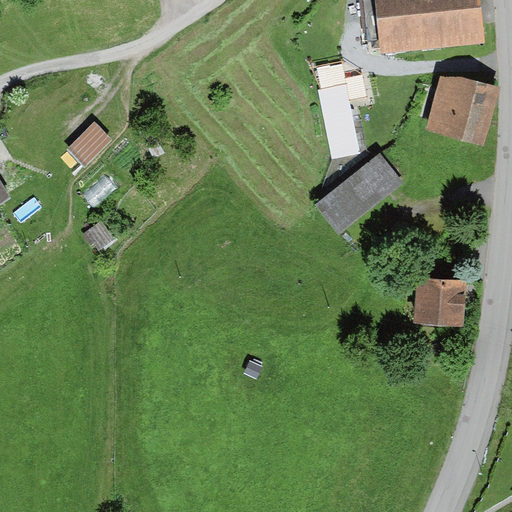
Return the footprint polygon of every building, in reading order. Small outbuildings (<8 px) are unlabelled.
[(377,0),(381,47),(485,38),(481,0),(377,0)] [(500,81),(444,65),(428,123),(484,139),(500,81)] [(346,82),(319,87),(332,153),(359,148),(346,82)] [(92,161),(120,133),(100,114),(73,143),(92,161)] [(379,149),(316,198),(340,229),(403,180),(379,149)] [(0,207),(18,196),(0,168),(0,207)] [(467,271),(419,267),(414,313),(463,317),(467,271)]
